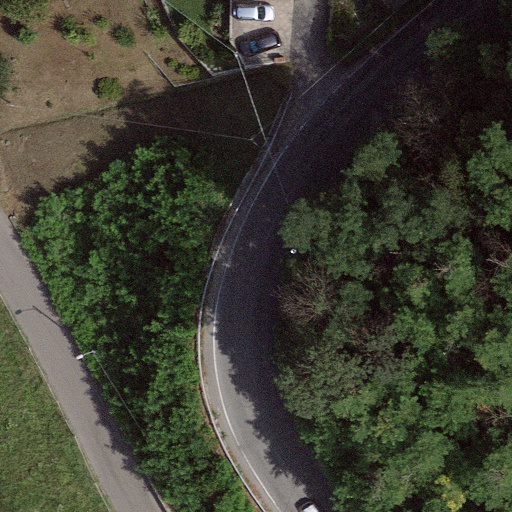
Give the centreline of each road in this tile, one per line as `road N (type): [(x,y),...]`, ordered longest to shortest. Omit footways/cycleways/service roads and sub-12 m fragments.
road 1 (tertiary): [(476,0),(321,131),(273,206),(234,315),(254,432),(312,511)]
road 2 (unclassified): [(120,511),(0,298)]
